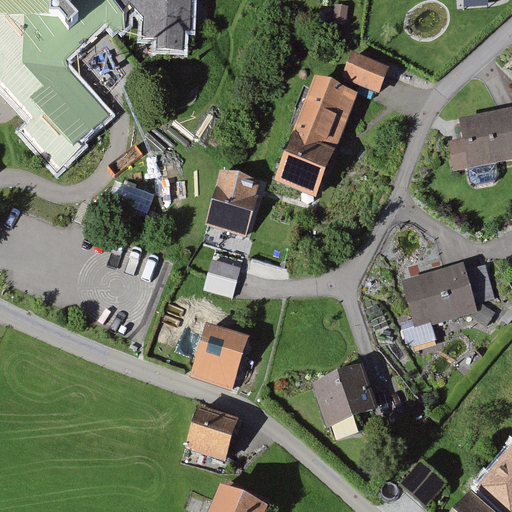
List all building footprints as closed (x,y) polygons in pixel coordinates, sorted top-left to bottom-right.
[(0,0),(0,90),(33,127),(24,135),(60,175),(82,156),(79,151),(112,120),(70,76),(69,66),(105,32),(113,39),(118,33),(125,34),(125,23),(122,21),(104,4),(107,0),(0,0)] [(132,11),(145,23),(145,44),(158,44),(158,56),(184,56),(184,38),(194,38),(194,0),(111,0),(110,1),(109,0),(107,0),(104,4),(122,21),(132,11)] [(441,0),(406,0),(408,9),(441,0)] [(390,75),(353,60),(343,86),(379,101),(390,75)] [(359,103),(316,86),(275,192),(318,208),(359,103)] [(511,166),(511,117),(460,128),(464,148),(450,151),(455,178),(471,175),(473,185),(479,189),(496,186),(499,180),(497,169),(511,166)] [(263,191),(223,179),(207,233),(247,245),(263,191)] [(243,274),(213,267),(206,297),(235,304),(243,274)] [(464,273),(404,291),(414,326),(402,330),(408,349),(415,353),(439,346),(434,331),(478,318),(476,310),(498,304),(488,271),(466,278),(464,273)] [(210,335),(195,383),(234,395),(249,347),(210,335)] [(378,419),(364,375),(315,391),(329,435),(378,419)] [(200,415),(188,453),(227,466),(239,428),(200,415)] [(511,511),(511,463),(483,495),(501,511),(511,511)] [(447,489),(422,468),(401,491),(426,511),(447,489)] [(268,511),(270,508),(224,489),(214,511),(268,511)]
